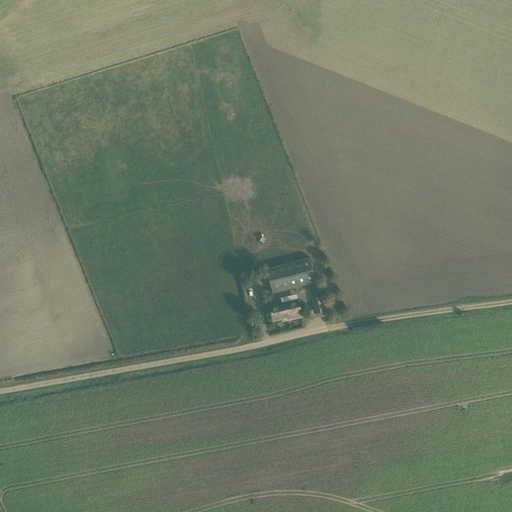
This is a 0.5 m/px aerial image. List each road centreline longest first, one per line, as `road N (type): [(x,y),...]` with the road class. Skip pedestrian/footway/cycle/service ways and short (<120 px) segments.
road 1 (unclassified): [(0,392),(326,329)]
road 2 (track): [(326,329),(511,300)]
